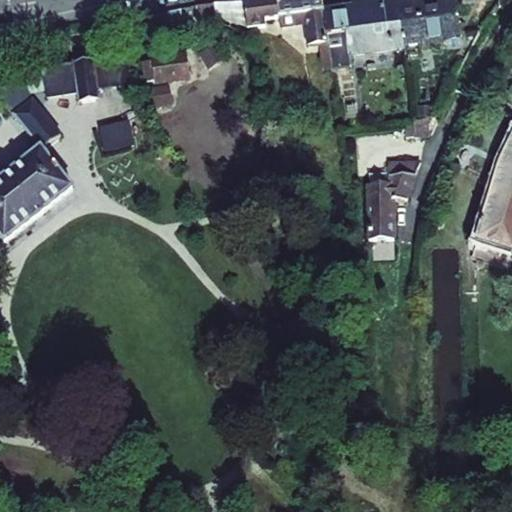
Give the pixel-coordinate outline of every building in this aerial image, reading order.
[(331,74),(334,74),(329,45),(324,10),(323,0),(265,0),(244,3),(247,30),(266,28),(266,21),(278,19),(280,30),(303,26),(307,48),(319,46),(327,45),(331,74)] [(373,0),(364,1),(365,6),(353,7),(353,6),(324,10),(329,45),(334,74),(352,71),(350,55),(405,47),(398,0),(373,0)] [(398,0),(405,47),(418,46),(417,44),(461,38),(454,0),(442,0),(429,2),(430,6),(421,7),(421,3),(420,0),(398,0)] [(228,4),(231,24),(247,30),(244,3),(228,4)] [(200,26),(224,22),(231,24),(228,4),(196,7),(200,26)] [(136,16),(138,28),(182,22),(181,10),(136,16)] [(216,44),(198,55),(209,71),(224,62),(226,60),(216,44)] [(319,46),(323,75),(331,74),(327,45),(319,46)] [(191,81),(186,48),(170,50),(164,56),(161,63),(162,71),(166,85),(191,81)] [(164,56),(170,50),(150,53),(151,62),(154,83),(155,86),(166,85),(162,71),(161,63),(164,56)] [(122,88),(131,87),(127,59),(118,60),(122,88)] [(110,89),(122,88),(118,60),(105,62),(110,89)] [(97,90),(110,89),(105,62),(93,63),(97,90)] [(151,62),(144,63),(147,84),(154,83),(151,62)] [(44,88),(46,95),(46,100),(78,95),(79,105),(99,102),(97,90),(93,63),(40,70),(43,88),(44,88)] [(32,103),(31,97),(46,95),(44,88),(43,88),(40,70),(0,76),(0,98),(14,117),(32,103)] [(167,88),(154,90),(157,109),(169,107),(169,97),(167,89),(167,88)] [(32,103),(14,117),(29,137),(48,123),(40,113),(32,103)] [(417,109),(418,119),(433,118),(433,109),(417,109)] [(133,119),(102,127),(109,152),(140,144),(133,119)] [(440,119),(413,123),(414,139),(432,137),(440,119)] [(61,139),(48,123),(29,137),(41,152),(42,154),(61,139)] [(404,124),(405,139),(414,139),(413,123),(404,124)] [(511,123),(507,133),(511,135),(511,143),(501,166),(478,243),(511,253),(511,123)] [(0,239),(4,246),(73,192),(42,154),(41,152),(0,184),(0,239)] [(368,187),(371,243),(395,242),(395,202),(408,202),(421,163),(387,165),(388,176),(388,186),(370,187),(368,187)] [(388,176),(369,176),(370,187),(388,186),(388,176)]
